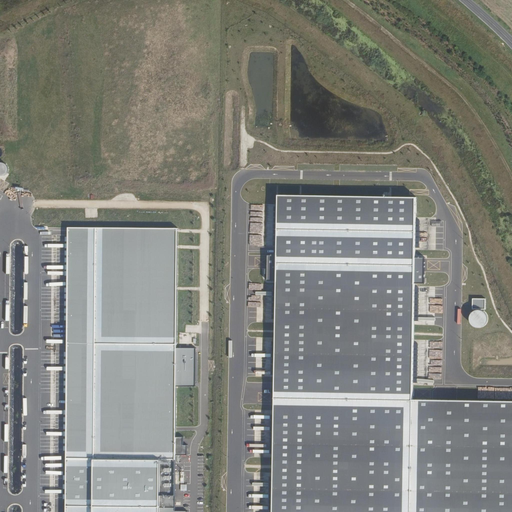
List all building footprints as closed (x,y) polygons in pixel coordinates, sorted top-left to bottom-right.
[(5,161),(0,163),(0,176),(10,172),(5,161)] [(511,511),(511,400),(413,397),(417,197),(280,194),(274,511),(511,511)] [(182,227),(69,226),(65,511),(162,511),(163,455),(180,455),(182,227)] [(486,309),(487,299),(473,299),(473,309),(486,309)] [(482,326),(490,317),(482,310),(474,318),(482,326)]
